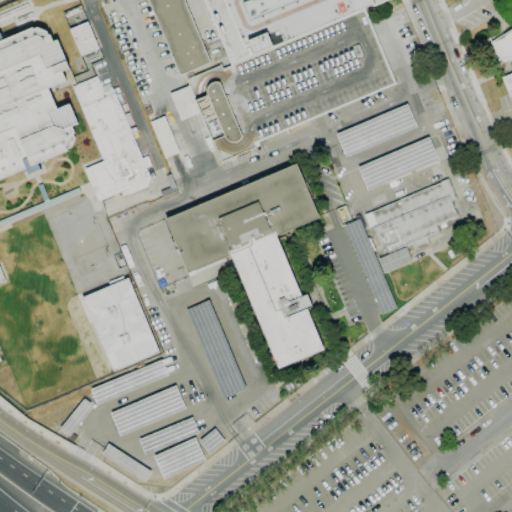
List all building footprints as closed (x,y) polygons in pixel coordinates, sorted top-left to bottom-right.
[(148,0),(184,0),(211,63),(192,71),(185,73),(180,76),(154,14),(149,16),(148,13),(153,10),(148,0)] [(170,94),(190,86),(187,80),(188,79),(194,77),(222,65),(223,69),(232,66),(204,0),(389,0),(372,7),(371,5),(364,8),(396,84),(258,142),(260,146),(256,148),(222,162),(213,141),(201,113),(181,121),(170,94)] [(81,56),(70,29),(88,22),(99,48),(81,56)] [(0,33),(1,33),(3,40),(33,27),(34,28),(33,29),(38,27),(47,31),(49,36),(50,36),(50,35),(51,34),(54,42),(58,40),(66,61),(69,68),(63,71),(66,81),(49,88),(57,109),(70,104),(78,123),(72,126),(75,133),(74,134),(76,137),(72,147),(67,149),(67,150),(68,150),(69,151),(38,163),(41,170),(29,175),(26,168),(0,179),(0,268),(5,281),(0,283),(0,33)] [(511,29),(511,96),(510,97),(502,78),(511,73),(511,56),(499,60),(501,64),(499,65),(487,39),(490,38),(492,42),(511,29)] [(185,73),(192,71),(194,77),(188,79),(185,73)] [(150,180),(147,187),(130,194),(130,193),(123,196),(121,192),(98,201),(85,169),(104,161),(81,107),(72,87),(94,78),(97,76),(102,86),(110,83),(112,89),(113,89),(114,90),(118,88),(120,92),(115,93),(116,95),(120,94),(124,104),(120,105),(124,115),(130,112),(134,123),(129,125),(130,129),(136,127),(138,131),(132,134),(142,158),(148,156),(152,166),(146,168),(151,179),(150,180)] [(336,133),(346,157),(417,126),(407,103),(336,133)] [(147,116),(145,109),(150,106),(153,113),(147,116)] [(357,167),(367,190),(437,160),(427,137),(357,167)] [(278,370),(230,256),(188,274),(165,219),(297,164),(320,218),(277,236),(302,297),(307,294),(313,307),(307,309),(325,350),(278,370)] [(388,253),(385,246),(382,248),(373,228),(377,226),(371,212),(400,200),(399,200),(441,182),(440,182),(448,178),(457,199),(451,201),(457,216),(436,225),(439,232),(427,237),(430,245),(418,250),(415,242),(388,253)] [(0,226),(0,219),(78,187),(81,194),(3,227),(2,226),(0,226)] [(344,225),(381,314),(396,308),(359,219),(344,225)] [(384,273),(378,259),(406,247),(412,262),(384,273)] [(113,372),(82,297),(129,278),(160,353),(113,372)] [(185,310),(223,399),(245,389),(208,301),(185,310)] [(90,389),(96,404),(167,375),(161,360),(90,389)] [(110,413),(119,436),(184,409),(175,385),(110,413)] [(83,398),(59,428),(68,436),(93,406),(83,398)] [(138,439),(144,454),(198,433),(191,417),(138,439)] [(199,441),(208,453),(224,442),(214,429),(199,441)] [(153,456),(163,479),(204,461),(194,438),(153,456)] [(108,443),(100,454),(143,482),(151,471),(108,443)]
